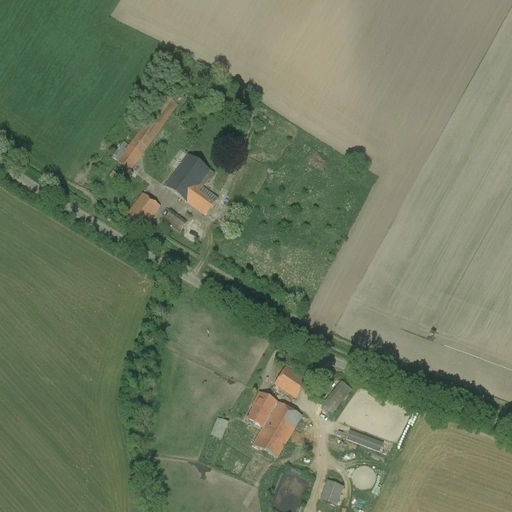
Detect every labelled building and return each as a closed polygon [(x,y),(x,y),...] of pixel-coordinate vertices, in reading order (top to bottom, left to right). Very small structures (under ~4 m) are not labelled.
[(130,172),(178,107),(165,97),(117,163),(130,172)] [(210,181),(213,175),(188,156),(165,188),(205,217),(218,200),(202,189),(209,180),(210,181)] [(133,175),(123,167),(113,181),(123,188),(133,175)] [(144,231),(161,208),(142,194),(125,217),(144,231)] [(179,234),(187,224),(170,212),(162,222),(179,234)] [(295,401),(307,382),(286,368),(274,386),(295,401)] [(332,415),(341,405),(351,392),(341,384),(331,396),(322,407),(332,415)] [(246,420),(263,429),(277,404),(259,394),(251,407),(253,408),(246,420)] [(277,460),(301,418),(277,404),(263,429),(253,447),(277,460)] [(221,441),(228,424),(217,419),(210,436),(221,441)] [(330,423),(327,432),(361,445),(364,436),(330,423)] [(340,506),(344,486),(326,482),(322,503),(340,506)]
